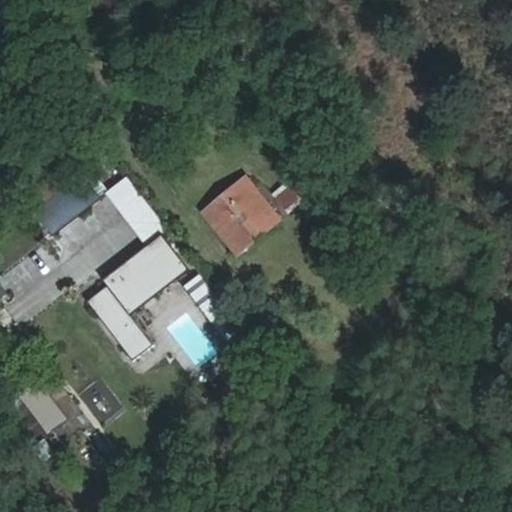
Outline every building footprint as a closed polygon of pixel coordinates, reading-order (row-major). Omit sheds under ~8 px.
[(57,226),(99,194),(85,175),(42,207),(57,226)] [(273,193),(285,210),(303,198),(291,181),(273,193)] [(283,225),(255,187),(215,215),(243,253),(283,225)] [(125,302),(178,262),(163,243),(148,254),(142,245),(104,275),(107,279),(125,302)] [(125,302),(107,279),(85,295),(131,356),(152,340),(125,302)]
